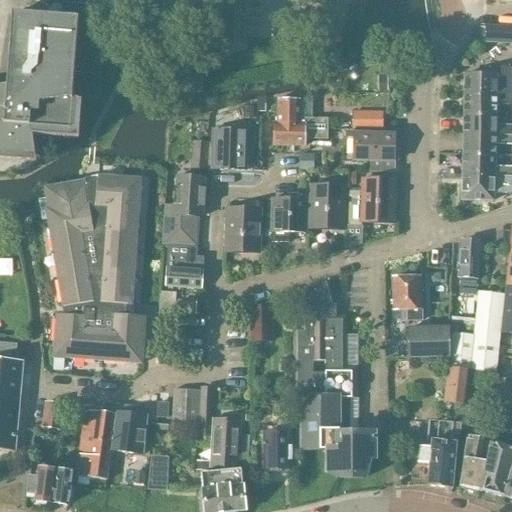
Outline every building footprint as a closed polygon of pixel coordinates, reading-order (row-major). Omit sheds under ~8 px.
[(213,0),(176,0),(175,15),(212,18),(213,0)] [(0,161),(34,164),(33,164),(36,165),(32,138),(68,140),(79,141),(82,103),(72,100),(78,21),(63,20),(13,16),(12,16),(7,80),(0,81),(0,161)] [(100,22),(100,33),(110,33),(111,23),(100,22)] [(511,44),(511,27),(486,26),(485,42),(511,44)] [(464,75),(464,94),(511,95),(511,68),(500,69),(493,75),(464,75)] [(511,95),(464,94),(463,114),(495,115),(496,105),(511,105),(511,95)] [(272,123),(272,124),(273,146),(290,146),(290,150),(296,150),(296,146),(305,146),(305,140),(328,141),(328,120),(305,120),(305,121),(301,121),(301,100),(277,100),(276,123),(272,123)] [(246,110),(246,120),(256,119),(256,109),(246,110)] [(352,130),(368,130),(383,130),(383,114),(352,114),(352,130)] [(463,114),(463,135),(511,135),(511,126),(499,126),(499,127),(495,127),(495,115),(463,114)] [(245,172),(246,131),(213,130),(211,170),(245,172)] [(346,134),(345,160),(393,161),(394,135),(346,134)] [(511,135),(463,135),(462,154),(494,155),(494,144),(507,145),(511,144),(511,135)] [(206,170),(208,145),(193,144),(192,169),(206,170)] [(462,154),(461,175),(506,176),(511,176),(511,166),(507,166),(493,166),(494,155),(462,154)] [(461,175),(460,200),(492,201),(494,201),(494,194),(511,194),(511,176),(506,176),(461,175)] [(141,366),(145,319),(131,318),(140,182),(98,178),(98,183),(47,192),(51,211),(46,212),(64,318),(56,317),(53,360),(141,366)] [(165,206),(162,245),(167,245),(172,245),(173,230),(197,232),(198,232),(199,217),(203,218),(205,180),(176,178),(174,207),(165,206)] [(349,191),(348,225),(362,226),(362,220),(395,220),(395,180),(362,180),(361,192),(349,191)] [(343,230),(345,188),(311,187),(310,229),(343,230)] [(272,200),(271,233),(271,243),(289,243),(289,233),(306,234),(307,195),(289,195),(289,200),(272,200)] [(259,253),(260,210),(227,209),(225,252),(259,253)] [(459,280),(458,296),(476,297),(476,295),(480,243),(462,242),(459,280)] [(167,245),(164,287),(167,287),(202,289),(202,288),(203,259),(185,258),(186,246),(172,245),(167,245)] [(422,278),(394,278),(394,311),(406,311),(406,323),(422,322),(422,318),(422,278)] [(338,304),(334,304),(328,283),(302,290),(301,329),(294,330),(294,362),(297,362),(297,398),(298,398),(352,399),(352,369),(346,369),(346,362),(346,316),(338,317),(338,304)] [(511,334),(511,289),(505,289),(501,333),(511,334)] [(450,335),(448,369),(449,369),(471,371),(478,372),(494,373),(502,297),(479,295),(476,320),(474,320),(473,335),(450,333),(450,335)] [(179,302),(178,315),(196,316),(197,302),(179,302)] [(250,343),(251,343),(272,342),(272,307),(249,307),(250,343)] [(451,317),(450,333),(473,335),(474,320),(451,317)] [(447,329),(409,330),(409,359),(446,358),(448,358),(448,339),(447,329)] [(0,450),(14,452),(22,365),(14,364),(15,348),(0,346),(0,450)] [(467,407),(470,375),(449,373),(446,405),(467,407)] [(511,410),(511,399),(511,382),(496,381),(493,408),(511,410)] [(201,392),(199,427),(199,436),(211,436),(213,389),(201,388),(201,392)] [(173,426),(185,426),(186,391),(175,391),(173,426)] [(186,391),(185,426),(199,427),(201,392),(186,391)] [(298,398),(297,398),(297,454),(323,453),(323,476),(331,477),(337,478),(338,478),(338,481),(361,481),(365,463),(371,463),(371,437),(335,438),(334,401),(352,401),(352,399),(298,398)] [(155,402),(154,416),(165,416),(165,402),(155,402)] [(44,428),(60,430),(63,406),(47,404),(44,428)] [(114,417),(109,452),(141,456),(146,410),(115,406),(114,417)] [(85,409),(76,477),(106,481),(109,452),(114,417),(101,415),(101,411),(85,409)] [(281,470),(290,470),(290,421),(277,421),(277,434),(262,434),(262,472),(281,472),(281,470)] [(212,470),(235,471),(235,468),(247,469),(249,438),(237,437),(237,423),(214,422),(212,470)] [(460,437),(461,426),(447,425),(446,435),(460,437)] [(468,437),(460,487),(480,492),(490,446),(491,441),(468,437)] [(431,442),(430,450),(419,449),(417,464),(428,465),(426,487),(452,490),(457,445),(431,442)] [(511,452),(490,446),(480,492),(501,499),(502,497),(511,464),(511,452)] [(196,471),(208,472),(209,462),(196,462),(196,471)] [(511,464),(502,497),(511,500),(511,464)] [(56,473),(51,504),(69,506),(72,474),(60,473),(61,469),(56,468),(56,473)] [(150,484),(165,485),(166,470),(150,469),(150,484)] [(204,511),(243,511),(239,470),(235,471),(200,475),(204,511)] [(27,495),(36,495),(35,502),(51,504),(56,473),(38,471),(37,479),(29,479),(27,495)]
